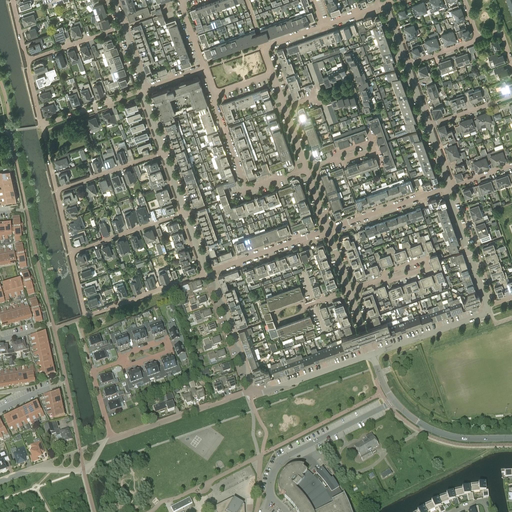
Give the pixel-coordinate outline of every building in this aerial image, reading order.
[(31,6),(30,1),(32,1),(31,0),(26,0),(23,1),(24,3),(19,5),(21,10),(31,6)] [(51,3),(57,1),(56,0),(44,0),(47,8),(53,7),(51,3)] [(222,0),(226,8),(230,7),(228,0),(222,0)] [(305,12),(305,13),(308,22),(314,20),(311,11),(309,12),(307,6),(309,6),(309,5),(307,0),(300,0),(305,12)] [(432,9),(437,7),(434,0),(428,0),(429,0),(429,1),(426,2),(429,9),(430,13),(433,12),(432,9)] [(132,1),(123,4),(124,9),(134,6),(132,1)] [(94,9),(95,13),(104,9),(102,4),(99,5),(98,2),(89,5),(93,9),(94,9)] [(426,10),(429,9),(426,2),(424,3),(423,2),(417,4),(421,13),(426,11),(426,10)] [(152,15),(162,11),(159,3),(158,3),(156,3),(153,4),(155,9),(150,11),(152,15)] [(412,7),(409,8),(412,15),(415,14),(415,15),(421,13),(417,4),(412,6),(412,7)] [(451,11),(453,17),(462,13),(460,8),(459,8),(458,5),(451,7),(452,10),(451,11)] [(134,6),(124,9),(126,14),(147,7),(147,6),(136,11),(134,6)] [(150,15),(147,7),(126,14),(129,21),(129,23),(135,20),(134,16),(143,13),(144,17),(150,15)] [(340,12),(339,7),(329,11),(330,16),(340,12)] [(199,17),(198,17),(195,8),(190,10),(192,19),(195,18),(197,24),(195,25),(198,34),(204,32),(199,17)] [(409,16),(412,15),(409,8),(404,10),(404,9),(398,11),(400,17),(401,17),(402,19),(409,17),(409,16)] [(95,13),(98,21),(105,19),(104,19),(103,16),(106,15),(104,9),(95,13)] [(35,21),(33,14),(35,14),(34,10),(26,13),(27,16),(22,18),(23,21),(22,22),(24,26),(27,25),(26,24),(35,21)] [(300,14),(303,24),(308,22),(305,13),(305,12),(300,14)] [(464,19),(462,13),(453,17),(455,22),(456,22),(457,25),(464,22),(463,19),(464,19)] [(159,19),(161,25),(165,23),(166,23),(163,14),(153,17),(154,21),(159,19)] [(295,17),(298,26),(303,24),(300,14),(300,15),(295,17)] [(290,18),(293,28),(298,26),(295,17),(294,15),(289,17),(290,18)] [(372,29),(372,30),(381,26),(383,26),(380,18),(378,18),(377,16),(374,17),(375,21),(377,27),(372,29)] [(132,33),(133,33),(143,30),(144,29),(143,25),(153,22),(151,18),(139,22),(139,24),(133,26),(133,28),(130,29),(132,33)] [(285,20),(288,30),(293,28),(290,18),(285,20)] [(105,20),(105,19),(98,21),(101,29),(104,28),(104,27),(110,25),(108,19),(105,20)] [(167,28),(177,24),(175,19),(166,23),(165,23),(167,28)] [(279,21),(283,31),(288,30),(285,20),(279,21)] [(82,35),(79,28),(82,27),(80,21),(74,23),(75,26),(71,27),(73,33),(72,34),(72,35),(73,36),(74,37),(74,38),(82,35)] [(274,23),(278,33),(283,31),(279,21),(274,23)] [(404,28),(406,34),(415,30),(413,24),(411,25),(410,22),(404,24),(405,27),(404,28)] [(41,27),(39,23),(27,27),(29,31),(26,33),(28,38),(35,36),(34,35),(37,34),(35,29),(41,27)] [(269,25),(273,35),(278,33),(274,23),(269,25)] [(354,24),(348,26),(351,35),(358,33),(354,24)] [(264,27),(268,37),(273,35),(269,25),(264,27)] [(261,32),(263,39),(268,37),(264,27),(264,26),(259,28),(261,32)] [(343,28),(346,37),(351,35),(348,26),(343,28)] [(63,27),(59,29),(56,30),(58,33),(54,34),(58,43),(62,42),(62,40),(65,39),(63,32),(66,31),(65,27),(63,27)] [(459,31),(456,32),(458,38),(464,36),(464,38),(470,35),(468,30),(467,30),(466,27),(458,30),(459,31)] [(338,30),(341,39),(346,37),(343,28),(338,30)] [(258,33),(256,34),(254,30),(249,31),(249,32),(250,32),(253,42),(258,40),(261,39),(263,39),(261,32),(258,33)] [(341,39),(338,30),(333,31),(336,40),(341,39)] [(417,36),(415,30),(406,34),(408,39),(409,38),(410,41),(417,39),(415,36),(417,36)] [(336,40),(333,31),(328,33),(331,42),(336,40)] [(438,45),(441,44),(437,32),(434,31),(434,33),(435,37),(430,39),(433,49),(439,46),(438,45)] [(455,39),(458,38),(456,32),(453,33),(452,31),(447,33),(450,43),(456,41),(455,39)] [(244,34),(248,44),(253,42),(250,32),(249,32),(244,34)] [(437,32),(441,44),(444,43),(445,44),(450,43),(447,33),(441,35),(442,37),(439,38),(437,32)] [(209,46),(208,44),(204,33),(198,35),(201,43),(201,44),(204,43),(206,49),(203,50),(207,59),(212,56),(209,46)] [(323,35),(326,44),(331,42),(328,33),(323,35)] [(248,44),(244,34),(239,36),(243,46),(248,44)] [(318,37),(321,46),(326,44),(323,35),(318,37)] [(243,46),(239,36),(234,37),(238,48),(243,46)] [(33,40),(34,44),(29,46),(31,53),(43,49),(41,45),(43,44),(41,37),(33,40)] [(238,48),(234,37),(229,39),(233,49),(238,48)] [(312,39),(316,48),(321,46),(318,37),(312,39)] [(102,49),(115,45),(114,42),(112,42),(111,38),(103,41),(104,43),(102,44),(104,48),(102,49)] [(233,49),(229,39),(224,41),(228,51),(233,49)] [(307,40),(311,49),(316,48),(312,39),(307,40)] [(425,42),(422,44),(424,50),(427,49),(428,50),(433,49),(430,39),(424,41),(425,42)] [(491,42),(494,50),(500,48),(497,39),(491,42)] [(302,42),(305,51),(311,49),(307,40),(302,42)] [(228,51),(224,41),(219,43),(223,53),(228,51)] [(213,42),(208,44),(209,46),(212,56),(217,55),(214,45),(213,42)] [(287,54),(296,51),(298,51),(298,50),(299,50),(300,53),(305,51),(302,42),(296,44),(285,48),(287,54)] [(223,53),(219,43),(214,45),(217,55),(223,53)] [(419,52),(424,50),(422,44),(419,44),(412,46),(413,49),(411,50),(413,55),(419,53),(419,52)] [(115,45),(102,49),(105,57),(118,53),(117,49),(116,49),(115,45)] [(82,57),(83,60),(93,57),(91,50),(88,51),(86,46),(80,48),(83,57),(82,57)] [(152,52),(152,51),(153,50),(152,47),(149,48),(140,51),(142,56),(151,52),(152,52)] [(285,55),(287,54),(285,48),(277,51),(279,57),(285,55),(286,59),(285,55)] [(346,59),(347,60),(356,57),(355,57),(353,52),(354,51),(353,49),(347,51),(348,53),(343,55),(345,59),(346,59)] [(74,50),(68,52),(71,62),(77,60),(78,62),(81,61),(79,54),(76,55),(74,50)] [(463,52),(460,53),(464,63),(465,66),(470,64),(469,61),(472,60),(470,54),(467,55),(467,53),(464,54),(463,52)] [(118,53),(105,57),(108,65),(121,61),(120,57),(119,58),(117,53),(118,53)] [(455,66),(464,63),(460,53),(458,54),(458,56),(455,57),(456,60),(453,61),(455,66)] [(66,66),(65,64),(68,63),(67,61),(66,57),(63,58),(62,54),(61,54),(60,54),(59,54),(59,55),(55,56),(59,66),(60,68),(66,66)] [(491,67),(495,66),(495,65),(501,63),(501,64),(506,62),(504,58),(503,58),(502,55),(496,57),(495,54),(488,57),(490,62),(489,63),(491,67)] [(285,55),(279,57),(282,66),(291,63),(291,62),(288,63),(286,59),(285,55)] [(384,63),(382,63),(382,64),(393,60),(392,55),(382,58),(384,63)] [(152,57),(143,60),(145,64),(143,65),(148,64),(148,63),(155,61),(154,57),(152,57)] [(358,62),(356,57),(347,60),(348,64),(350,64),(350,65),(360,62),(359,61),(358,62)] [(447,69),(448,72),(456,69),(455,66),(453,61),(450,62),(449,59),(446,60),(446,58),(443,59),(447,69)] [(447,69),(443,59),(441,60),(441,62),(438,63),(439,66),(436,67),(439,75),(442,74),(448,72),(447,69)] [(191,65),(190,60),(179,64),(181,68),(182,68),(191,65)] [(392,64),(394,63),(393,60),(382,64),(385,71),(394,68),(392,64)] [(42,73),(45,72),(48,71),(46,67),(45,68),(43,62),(42,63),(41,61),(36,63),(37,64),(33,65),(35,71),(41,70),(42,73)] [(109,69),(111,73),(124,69),(123,69),(121,64),(122,64),(121,61),(108,65),(110,64),(112,68),(109,69)] [(353,70),(361,67),(360,62),(350,65),(351,69),(353,69),(353,70)] [(284,71),(292,68),(291,63),(282,66),(284,71)] [(151,73),(150,68),(148,64),(143,65),(146,75),(151,73)] [(423,74),(425,79),(430,77),(429,72),(427,73),(427,70),(430,69),(429,64),(424,66),(418,68),(420,75),(423,74)] [(343,66),(343,65),(337,67),(340,77),(345,75),(344,74),(346,74),(343,66)] [(504,69),(503,66),(494,70),(496,76),(498,75),(500,80),(510,76),(508,71),(507,71),(506,69),(504,69)] [(168,73),(166,67),(161,69),(156,71),(158,76),(168,73)] [(339,77),(340,77),(337,67),(337,69),(332,71),(335,80),(340,79),(339,77)] [(354,76),(363,73),(361,67),(353,70),(354,71),(352,72),(354,76)] [(161,69),(151,72),(150,68),(151,73),(146,75),(148,80),(158,76),(156,71),(161,69)] [(285,76),(294,73),(292,68),(284,71),(285,76)] [(54,69),(48,71),(45,72),(46,75),(36,78),(39,86),(45,84),(46,84),(49,83),(50,81),(53,80),(53,79),(52,76),(56,75),(54,69)] [(124,69),(111,73),(114,82),(126,77),(124,72),(125,72),(124,69)] [(326,72),(328,76),(331,85),(332,85),(331,84),(335,82),(334,81),(335,80),(332,71),(332,69),(330,70),(330,71),(326,72)] [(386,74),(389,82),(390,81),(400,78),(398,74),(396,75),(395,71),(386,74)] [(287,81),(296,78),(294,73),(285,76),(287,81)] [(363,73),(354,76),(355,80),(356,79),(357,81),(358,80),(359,82),(359,83),(359,84),(365,81),(365,79),(364,78),(365,78),(363,73)] [(162,120),(164,120),(173,116),(166,96),(178,92),(189,88),(196,108),(198,107),(207,104),(197,76),(175,84),(152,92),(162,120)] [(328,87),(331,85),(328,76),(323,78),(324,83),(320,84),(321,87),(322,87),(325,86),(326,86),(327,86),(328,87)] [(127,80),(126,77),(114,82),(115,81),(117,85),(119,85),(120,87),(127,84),(126,80),(127,80)] [(433,84),(430,77),(425,79),(427,86),(426,86),(427,89),(426,90),(427,93),(436,89),(434,83),(433,84)] [(289,86),(298,83),(296,78),(287,81),(289,86)] [(400,78),(390,81),(392,86),(401,83),(400,78)] [(103,95),(103,94),(101,87),(104,86),(102,80),(96,82),(97,85),(93,87),(96,97),(100,95),(100,96),(103,95)] [(115,81),(114,82),(105,85),(107,90),(109,89),(109,88),(117,85),(115,81)] [(359,86),(357,86),(359,90),(368,87),(366,81),(365,81),(359,84),(358,84),(359,86)] [(501,82),(502,85),(500,86),(503,94),(508,92),(511,90),(511,82),(505,84),(504,81),(501,82)] [(90,100),(90,99),(91,99),(88,90),(91,89),(88,83),(83,85),(84,88),(83,88),(84,90),(81,91),(84,101),(87,100),(88,101),(90,100)] [(298,83),(289,86),(291,91),(297,89),(300,88),(298,83)] [(401,83),(392,86),(394,91),(403,87),(401,83)] [(51,97),(50,94),(54,92),(52,86),(45,89),(46,92),(40,94),(40,96),(39,96),(40,99),(41,99),(42,100),(51,97)] [(362,95),(370,92),(368,87),(359,90),(360,94),(361,94),(362,95)] [(403,87),(394,91),(396,96),(405,92),(403,87)] [(79,103),(77,98),(80,97),(77,88),(72,89),(74,94),(69,96),(72,105),(79,103)] [(260,91),(262,97),(263,99),(269,97),(266,88),(260,91)] [(302,91),(298,93),(297,89),(291,91),(294,100),(304,96),(303,93),(302,92),(302,91)] [(438,95),(436,89),(427,93),(427,95),(429,94),(430,97),(431,97),(434,105),(442,102),(441,102),(440,103),(437,95),(438,95)] [(465,95),(467,100),(470,99),(471,102),(474,101),(475,103),(477,102),(474,92),(473,89),(467,91),(467,92),(465,93),(465,95)] [(484,94),(483,89),(474,92),(477,102),(480,101),(479,99),(482,98),(482,95),(484,94)] [(262,97),(260,91),(251,94),(256,106),(256,105),(254,100),(262,97)] [(372,98),(370,92),(362,95),(362,96),(361,97),(363,101),(371,98),(372,98)] [(405,92),(396,96),(397,100),(406,97),(405,92)] [(256,106),(251,94),(246,95),(249,104),(251,107),(256,106)] [(249,104),(246,95),(241,97),(244,106),(249,104)] [(467,100),(465,95),(457,98),(460,108),(463,107),(462,105),(465,104),(464,101),(467,100)] [(336,98),(336,96),(335,97),(338,106),(339,106),(339,108),(345,106),(342,98),(340,98),(340,97),(336,98)] [(346,96),(342,98),(345,106),(345,107),(350,106),(348,97),(346,98),(346,96)] [(357,105),(354,97),(352,97),(352,96),(348,97),(350,106),(351,106),(351,107),(357,105)] [(236,99),(239,108),(244,106),(241,97),(236,99)] [(272,107),(269,97),(263,99),(266,109),(272,107)] [(332,103),(333,108),(338,106),(335,97),(331,98),(327,101),(327,102),(327,105),(332,103)] [(406,97),(397,100),(399,105),(408,102),(406,97)] [(373,103),(371,98),(363,101),(363,102),(362,103),(363,107),(371,104),(373,103)] [(458,109),(460,108),(457,98),(448,101),(450,106),(453,105),(454,108),(457,107),(458,109)] [(238,105),(236,99),(228,102),(230,108),(238,105)] [(55,111),(53,106),(56,105),(54,100),(48,102),(49,105),(43,107),(45,115),(49,114),(48,113),(55,111)] [(231,111),(232,115),(230,108),(228,102),(221,104),(223,111),(224,110),(225,113),(231,111)] [(408,102),(399,105),(401,110),(410,107),(408,102)] [(443,106),(442,102),(434,105),(435,108),(432,109),(435,117),(441,114),(442,115),(446,113),(444,108),(440,110),(440,107),(443,106)] [(128,105),(124,107),(127,117),(139,112),(139,113),(139,112),(135,114),(133,109),(137,107),(136,103),(132,104),(132,103),(128,104),(128,105)] [(207,104),(198,107),(200,113),(209,110),(207,104)] [(373,109),(371,104),(363,107),(363,108),(362,108),(364,113),(373,109)] [(310,117),(319,113),(322,112),(320,107),(318,108),(308,111),(308,114),(306,115),(303,107),(300,108),(299,109),(299,110),(298,110),(298,111),(298,112),(301,120),(310,117)] [(209,110),(200,113),(201,118),(211,115),(209,110)] [(228,122),(234,119),(232,115),(231,111),(225,113),(228,122)] [(111,122),(112,125),(116,124),(113,114),(110,116),(109,112),(106,114),(105,112),(101,114),(102,117),(103,117),(106,124),(111,122)] [(139,112),(127,117),(130,127),(143,122),(143,123),(143,122),(139,123),(137,119),(141,117),(139,113),(139,112)] [(266,116),(267,120),(276,117),(275,116),(276,115),(274,112),(269,114),(269,112),(264,114),(265,116),(266,116)] [(485,123),(487,127),(487,129),(490,128),(490,121),(493,120),(493,124),(495,124),(494,121),(491,112),(486,114),(485,113),(482,114),(485,123)] [(481,128),(487,127),(485,123),(482,114),(479,116),(474,118),(476,126),(479,125),(481,128)] [(203,123),(213,120),(211,115),(201,118),(203,123)] [(175,121),(173,116),(164,120),(166,125),(175,121)] [(406,124),(404,125),(415,121),(413,116),(404,119),(406,124)] [(94,127),(95,130),(102,128),(100,123),(98,124),(95,117),(92,118),(92,117),(87,119),(89,124),(90,123),(91,128),(94,127)] [(267,120),(269,126),(278,122),(277,119),(276,119),(276,117),(267,120)] [(310,117),(301,120),(303,125),(312,122),(310,117)] [(369,123),(371,128),(383,123),(380,124),(377,117),(372,119),(372,117),(366,119),(367,123),(369,123)] [(475,126),(476,126),(474,118),(469,120),(468,119),(465,120),(469,133),(470,133),(469,132),(473,130),(475,131),(477,130),(475,126)] [(178,120),(175,121),(166,125),(167,129),(179,125),(178,120)] [(205,128),(214,124),(213,120),(203,123),(205,128)] [(462,122),(457,124),(457,126),(455,127),(457,133),(460,132),(461,132),(462,135),(464,135),(465,133),(469,132),(469,133),(465,120),(462,122)] [(416,124),(415,121),(404,125),(407,132),(415,129),(414,125),(416,124)] [(143,122),(130,127),(134,136),(146,132),(146,133),(146,132),(142,133),(141,129),(145,127),(143,123),(143,122)] [(269,126),(271,131),(279,128),(279,126),(278,122),(269,126)] [(303,125),(304,130),(313,127),(312,122),(303,125)] [(232,125),(228,127),(229,131),(232,130),(233,132),(243,128),(241,123),(233,126),(232,125)] [(377,134),(386,131),(383,123),(371,128),(372,129),(373,129),(374,132),(376,131),(377,134)] [(215,126),(214,124),(205,128),(207,133),(218,128),(217,125),(215,126)] [(440,135),(443,134),(451,131),(451,130),(449,131),(447,127),(450,126),(450,124),(438,128),(440,135)] [(169,134),(181,129),(179,125),(167,129),(169,134)] [(367,135),(364,126),(356,129),(360,141),(362,140),(362,139),(365,138),(364,136),(367,135)] [(304,130),(306,135),(315,132),(313,127),(304,130)] [(234,138),(244,134),(243,128),(233,132),(234,134),(233,134),(234,138)] [(271,131),(273,136),(282,133),(280,129),(279,128),(271,131)] [(182,134),(183,134),(181,129),(169,134),(171,138),(182,134)] [(360,141),(356,129),(348,132),(351,140),(354,139),(355,141),(358,140),(358,141),(360,141)] [(214,132),(206,135),(208,141),(218,137),(217,135),(221,134),(219,130),(214,132)] [(386,141),(386,140),(388,139),(386,131),(377,134),(378,137),(376,137),(377,140),(376,141),(376,142),(377,143),(381,141),(382,143),(382,144),(386,143),(387,142),(386,141)] [(455,141),(451,131),(443,134),(445,139),(448,138),(449,143),(451,143),(457,141),(455,141)] [(146,132),(134,136),(137,146),(150,142),(146,143),(144,138),(148,137),(146,133),(146,132)] [(306,135),(308,140),(317,137),(315,132),(306,135)] [(351,140),(348,132),(340,134),(345,146),(347,145),(346,144),(349,143),(349,141),(351,140)] [(408,135),(402,137),(403,141),(409,139),(410,143),(412,142),(421,139),(420,136),(418,136),(416,132),(408,135)] [(273,136),(275,141),(283,138),(282,136),(283,136),(282,133),(273,136)] [(182,134),(171,138),(172,143),(181,139),(184,139),(182,134)] [(237,143),(246,139),(244,134),(234,138),(235,141),(236,141),(237,143)] [(342,145),(343,147),(345,146),(340,134),(333,137),(336,146),(339,145),(339,146),(342,145)] [(218,137),(208,141),(210,146),(221,142),(220,138),(218,139),(218,137)] [(308,140),(310,145),(319,142),(317,137),(308,140)] [(275,141),(276,146),(285,143),(284,139),(283,139),(283,138),(275,141)] [(183,144),(185,143),(184,139),(181,139),(172,143),(174,147),(183,144)] [(238,148),(248,145),(246,139),(237,143),(238,144),(236,145),(238,148)] [(421,139),(412,142),(414,147),(423,144),(421,139)] [(386,143),(382,144),(382,143),(381,141),(377,143),(377,144),(378,146),(378,147),(379,148),(380,148),(381,150),(382,150),(384,153),(392,150),(389,142),(387,143),(387,142),(386,143)] [(459,146),(457,141),(451,143),(452,146),(446,148),(448,154),(457,151),(456,148),(457,147),(459,146)] [(148,148),(151,147),(150,142),(137,146),(139,151),(142,150),(143,153),(149,152),(148,148)] [(222,145),(221,142),(210,146),(211,147),(209,147),(208,148),(208,150),(209,151),(211,151),(212,151),(222,148),(221,146),(222,145)] [(321,147),(319,142),(310,145),(312,150),(321,147)] [(276,146),(278,151),(286,148),(286,146),(285,143),(276,146)] [(332,149),(335,148),(333,143),(321,147),(312,150),(314,158),(315,158),(315,159),(316,159),(316,160),(317,160),(318,160),(321,159),(319,151),(321,150),(322,153),(332,149)] [(126,159),(122,149),(126,148),(125,144),(119,146),(120,148),(119,148),(118,151),(118,152),(117,152),(120,162),(122,161),(122,162),(124,161),(125,160),(126,159)] [(423,144),(414,147),(416,152),(425,149),(423,144)] [(240,151),(241,153),(250,150),(248,145),(238,148),(239,152),(240,151)] [(185,148),(175,152),(177,156),(188,152),(186,148),(185,148)] [(222,148),(212,151),(214,157),(225,153),(223,149),(222,149),(222,148)] [(277,157),(289,153),(287,149),(286,148),(278,151),(279,154),(276,155),(277,157)] [(504,149),(503,148),(495,151),(499,163),(505,160),(504,159),(507,158),(506,155),(504,149)] [(425,149),(416,152),(417,157),(426,154),(425,149)] [(114,164),(112,158),(115,157),(113,150),(103,154),(107,166),(114,164)] [(241,159),(252,155),(250,150),(241,153),(241,155),(240,155),(241,159)] [(395,157),(392,150),(384,153),(384,155),(383,156),(384,159),(383,159),(383,160),(383,162),(392,158),(395,157)] [(492,151),(492,152),(486,154),(488,159),(491,159),(493,165),(499,163),(495,151),(495,150),(492,151)] [(455,160),(456,161),(461,159),(463,158),(461,152),(459,153),(457,152),(457,151),(448,154),(450,159),(456,157),(457,160),(455,160)] [(188,152),(177,156),(179,161),(188,157),(190,157),(188,152)] [(225,153),(214,157),(216,162),(225,159),(225,156),(226,156),(225,153)] [(282,161),(290,158),(289,156),(290,156),(289,153),(277,157),(278,159),(281,158),(282,161)] [(69,165),(67,160),(70,160),(68,154),(61,156),(62,159),(55,161),(57,168),(66,165),(66,166),(69,165)] [(426,154),(417,157),(419,162),(428,158),(426,154)] [(486,160),(488,159),(486,154),(481,155),(477,156),(479,160),(482,169),(488,167),(486,160)] [(245,164),(254,161),(252,155),(241,159),(243,162),(244,162),(245,164)] [(91,163),(94,171),(95,170),(101,168),(99,163),(103,162),(100,156),(97,157),(98,160),(92,162),(91,163)] [(474,157),(474,158),(469,160),(471,164),(473,170),(476,169),(476,171),(482,169),(479,160),(477,156),(474,157)] [(370,157),(366,158),(370,170),(378,167),(375,158),(372,159),(372,158),(370,158),(370,157)] [(291,159),(290,159),(290,158),(282,161),(272,164),(269,165),(271,171),(284,166),(283,164),(286,163),(288,170),(292,169),(292,168),(293,168),(293,167),(293,166),(291,159)] [(360,164),(363,172),(370,170),(366,158),(363,159),(364,160),(362,161),(363,163),(360,164)] [(395,166),(392,158),(383,162),(385,166),(383,167),(385,171),(390,169),(390,167),(395,166)] [(428,158),(419,162),(421,166),(430,163),(428,158)] [(225,159),(216,162),(218,167),(229,164),(227,160),(226,160),(225,159)] [(465,169),(461,159),(456,161),(457,166),(455,167),(457,172),(454,173),(454,174),(463,171),(465,169)] [(244,166),(245,170),(251,168),(256,166),(254,161),(245,164),(245,166),(244,166)] [(147,167),(148,171),(155,169),(159,167),(157,162),(150,164),(150,163),(144,166),(145,168),(147,167)] [(261,164),(263,169),(257,171),(259,175),(268,172),(269,171),(266,162),(261,164)] [(351,164),(355,175),(363,172),(360,164),(357,165),(356,163),(355,164),(354,163),(351,164)] [(430,163),(421,166),(422,171),(432,168),(430,163)] [(229,164),(218,167),(220,173),(229,169),(228,167),(230,167),(229,164)] [(347,178),(355,175),(351,164),(348,165),(348,166),(347,167),(347,168),(344,169),(347,178)] [(191,167),(182,170),(184,174),(193,171),(194,170),(193,166),(191,167)] [(248,178),(248,179),(259,175),(257,171),(253,173),(251,168),(245,170),(248,178)] [(320,173),(323,181),(331,178),(344,174),(342,168),(339,169),(329,173),(330,175),(327,176),(325,168),(321,170),(320,171),(320,172),(320,173)] [(151,180),(162,177),(160,170),(156,172),(155,169),(148,171),(150,175),(148,176),(150,181),(151,180)] [(227,177),(227,176),(232,174),(231,170),(230,171),(229,169),(220,173),(222,178),(227,177)] [(0,179),(0,180),(0,179),(12,177),(10,170),(0,172),(0,179)] [(128,184),(134,182),(134,181),(137,180),(134,174),(131,175),(130,170),(124,172),(128,184)] [(464,174),(463,171),(454,174),(456,180),(468,176),(467,173),(464,174)] [(68,174),(68,175),(67,172),(58,175),(61,183),(69,180),(68,177),(69,177),(68,174)] [(235,183),(232,174),(227,176),(229,182),(223,183),(224,186),(227,185),(227,186),(235,183)] [(510,185),(511,184),(511,180),(510,174),(505,176),(505,175),(501,176),(504,185),(510,184),(510,185)] [(118,175),(111,177),(115,187),(119,186),(119,187),(122,186),(123,190),(126,189),(124,180),(120,182),(118,175)] [(499,187),(504,185),(501,176),(497,177),(497,178),(493,180),(496,190),(499,189),(499,187)] [(1,185),(13,182),(12,177),(0,179),(0,180),(1,183),(0,183),(0,185),(1,186),(1,185)] [(151,180),(150,181),(149,181),(151,186),(150,186),(151,189),(154,188),(155,189),(161,187),(160,184),(164,182),(162,177),(151,180)] [(323,181),(324,186),(333,183),(331,178),(323,181)] [(110,193),(113,192),(111,185),(108,186),(106,179),(99,181),(101,185),(99,186),(102,194),(107,192),(108,195),(111,194),(110,193)] [(281,190),(278,191),(280,196),(292,192),(301,189),(300,187),(301,187),(299,180),(297,179),(296,179),(292,180),(294,187),(292,188),(291,186),(281,190)] [(398,185),(399,185),(401,193),(407,191),(404,183),(403,179),(397,181),(398,185)] [(493,191),(496,190),(493,180),(488,182),(488,181),(484,182),(487,191),(493,190),(493,191)] [(399,185),(398,185),(397,181),(392,183),(396,195),(401,193),(399,185)] [(410,181),(404,183),(407,191),(409,190),(409,191),(414,190),(410,181)] [(431,185),(433,184),(432,181),(421,184),(423,189),(431,187),(431,185)] [(2,191),(14,188),(13,182),(1,185),(1,186),(2,189),(0,189),(0,192),(3,192),(2,191)] [(482,193),(487,191),(484,182),(480,183),(480,184),(476,186),(479,196),(482,195),(482,193)] [(94,197),(93,194),(97,193),(93,183),(87,186),(89,191),(86,192),(88,199),(94,197)] [(217,188),(214,189),(217,199),(220,198),(221,200),(221,201),(218,202),(222,213),(225,212),(227,216),(230,215),(231,219),(236,217),(233,208),(230,209),(229,204),(228,205),(227,203),(228,203),(226,198),(225,193),(223,193),(223,191),(224,191),(222,187),(224,186),(223,183),(221,184),(216,186),(217,188)] [(324,186),(326,191),(335,188),(333,183),(324,186)] [(396,195),(392,183),(387,185),(388,189),(391,197),(396,195)] [(382,191),(383,191),(385,198),(391,197),(388,189),(387,185),(381,187),(382,191)] [(467,189),(466,188),(461,190),(463,195),(464,194),(466,199),(472,197),(470,192),(473,191),(474,193),(477,192),(474,186),(467,189)] [(161,187),(155,189),(158,199),(168,195),(166,189),(163,190),(161,187)] [(383,191),(382,191),(381,187),(376,189),(376,190),(380,200),(385,198),(383,191)] [(4,197),(15,194),(14,188),(2,191),(3,192),(3,195),(0,195),(0,198),(4,197)] [(326,191),(328,196),(337,193),(335,188),(326,191)] [(291,198),(294,197),(303,194),(302,190),(301,190),(301,189),(292,192),(293,194),(291,195),(291,198)] [(372,194),(375,202),(380,200),(376,190),(371,192),(372,194)] [(78,200),(76,195),(73,196),(71,191),(63,194),(64,197),(63,197),(65,201),(68,200),(69,200),(70,203),(78,200)] [(273,194),(271,195),(274,204),(280,202),(277,194),(277,191),(272,193),(273,194)] [(328,196),(330,201),(339,198),(337,193),(328,196)] [(361,198),(364,206),(369,204),(367,196),(365,193),(360,195),(361,198)] [(5,203),(17,200),(15,194),(4,197),(5,201),(1,201),(1,204),(5,203)] [(202,198),(201,194),(192,197),(193,201),(192,202),(202,198)] [(265,195),(269,206),(274,204),(271,195),(269,195),(269,194),(265,195)] [(303,194),(294,197),(296,202),(304,199),(304,197),(303,194)] [(367,196),(369,204),(375,202),(372,194),(367,196)] [(168,195),(158,199),(161,208),(168,205),(167,202),(171,201),(168,195)] [(260,198),(263,208),(269,206),(265,195),(262,197),(262,198),(260,198)] [(147,216),(145,209),(147,208),(143,196),(137,198),(139,204),(141,204),(142,207),(136,209),(141,222),(142,221),(144,221),(145,221),(147,219),(148,219),(148,217),(148,216),(147,216)] [(197,207),(204,204),(202,198),(192,202),(193,206),(196,205),(197,207)] [(254,199),(258,210),(263,208),(260,198),(258,199),(258,198),(254,199)] [(330,201),(332,206),(340,203),(339,198),(330,201)] [(362,207),(364,206),(361,198),(355,200),(358,209),(363,208),(362,207)] [(442,210),(437,211),(437,212),(442,210),(446,209),(447,208),(444,200),(442,201),(442,199),(442,198),(439,199),(440,203),(442,210)] [(249,202),(253,212),(258,210),(254,199),(251,200),(251,201),(249,202)] [(304,199),(296,202),(293,203),(295,208),(298,207),(307,204),(305,200),(304,199)] [(69,217),(75,215),(74,213),(78,211),(76,207),(78,206),(76,202),(71,204),(72,207),(66,209),(69,217)] [(243,203),(247,214),(253,212),(249,202),(248,203),(247,202),(243,203)] [(469,210),(470,215),(480,211),(478,205),(479,205),(478,202),(468,205),(470,210),(469,210)] [(238,206),(242,215),(247,214),(243,203),(240,204),(240,205),(238,206)] [(342,208),(340,203),(332,206),(333,212),(342,208)] [(168,205),(161,208),(162,212),(160,212),(161,215),(167,212),(174,209),(172,204),(168,205)] [(307,204),(298,207),(300,212),(308,209),(307,207),(308,207),(307,204)] [(357,209),(355,204),(342,208),(333,212),(334,213),(332,213),(334,217),(341,215),(340,213),(343,212),(344,214),(357,209)] [(233,208),(236,217),(242,215),(238,206),(237,207),(236,205),(233,207),(233,208)] [(197,216),(198,216),(208,213),(205,207),(198,209),(198,211),(195,212),(197,216)] [(416,210),(414,211),(417,219),(423,216),(420,208),(415,209),(416,210)] [(308,209),(300,212),(301,217),(310,214),(309,210),(308,211),(308,209)] [(436,218),(448,214),(446,209),(442,210),(437,212),(438,216),(436,217),(436,218)] [(134,211),(131,212),(130,211),(124,213),(125,217),(125,218),(126,221),(127,221),(129,227),(131,226),(132,225),(135,224),(134,221),(137,220),(134,211)] [(417,219),(414,211),(408,213),(411,221),(417,219)] [(482,216),(480,211),(470,215),(472,218),(473,218),(474,223),(484,219),(483,216),(482,216)] [(403,215),(406,222),(411,221),(408,213),(403,215)] [(310,214),(301,217),(303,222),(312,219),(311,218),(312,217),(310,214)] [(440,222),(449,218),(448,214),(436,218),(438,222),(440,221),(440,222)] [(119,230),(119,229),(122,228),(119,222),(122,221),(120,215),(115,217),(116,220),(112,221),(113,222),(112,222),(113,225),(113,224),(116,230),(117,231),(119,230)] [(406,222),(403,215),(398,216),(401,224),(406,222)] [(401,224),(398,216),(393,218),(395,226),(401,224)] [(14,226),(11,227),(11,230),(20,229),(19,217),(13,218),(14,226)] [(72,231),(80,228),(80,229),(85,228),(85,227),(83,223),(82,223),(80,217),(73,219),(74,222),(69,224),(72,231)] [(210,217),(200,221),(202,225),(211,222),(212,221),(210,217)] [(387,220),(390,228),(395,226),(393,218),(387,220)] [(442,226),(451,223),(449,218),(440,222),(442,226)] [(488,218),(484,219),(474,223),(476,227),(475,227),(476,232),(486,228),(484,224),(489,222),(488,218)] [(109,219),(99,223),(100,227),(98,228),(99,232),(102,231),(103,235),(109,233),(108,230),(112,229),(109,219)] [(312,221),(312,219),(303,222),(291,226),(293,232),(305,227),(305,225),(307,224),(308,226),(315,224),(314,220),(312,221)] [(382,222),(385,230),(390,228),(387,220),(382,222)] [(168,232),(169,232),(178,229),(177,229),(177,227),(179,226),(178,221),(172,223),(169,224),(166,225),(166,226),(167,225),(168,229),(169,232),(168,232)] [(385,230),(382,222),(377,224),(379,232),(385,230)] [(287,224),(282,226),(285,234),(287,233),(288,237),(292,235),(290,230),(287,224)] [(379,232),(377,224),(371,226),(374,234),(379,232)] [(285,234),(282,226),(276,228),(280,237),(283,236),(283,235),(285,234)] [(368,236),(374,234),(371,226),(369,227),(369,226),(365,227),(368,236)] [(280,237),(276,228),(271,229),(274,238),(276,237),(276,238),(280,237)] [(444,231),(441,232),(443,237),(445,236),(446,235),(446,236),(454,233),(453,228),(444,231)] [(488,233),(486,228),(476,232),(478,235),(479,235),(481,242),(490,239),(489,236),(490,236),(489,233),(488,233)] [(20,229),(11,230),(11,233),(14,233),(15,242),(22,241),(20,229)] [(178,232),(179,232),(178,229),(169,232),(170,235),(171,235),(173,240),(183,237),(182,233),(181,233),(178,234),(178,232)] [(274,238),(271,229),(266,231),(269,241),(273,239),(272,238),(274,238)] [(361,231),(356,233),(358,239),(361,238),(361,239),(367,237),(364,229),(361,230),(361,231)] [(85,242),(88,241),(84,230),(77,232),(78,235),(73,237),(74,240),(73,241),(74,243),(75,242),(75,244),(84,241),(85,242)] [(151,242),(152,244),(159,242),(157,235),(154,236),(152,230),(144,233),(146,241),(147,241),(148,243),(151,242)] [(269,241),(266,231),(260,233),(263,242),(265,241),(266,242),(269,241)] [(424,250),(420,236),(418,231),(415,232),(417,237),(417,243),(414,244),(417,254),(421,252),(424,250)] [(263,242),(260,233),(255,235),(258,245),(262,243),(261,242),(263,242)] [(446,235),(445,236),(443,237),(445,241),(448,240),(456,238),(454,233),(446,236),(446,235)] [(258,245),(255,235),(250,237),(253,245),(254,245),(255,246),(258,245)] [(341,237),(343,244),(345,244),(350,242),(353,241),(350,241),(348,235),(346,236),(346,235),(341,237)] [(423,235),(420,236),(424,250),(428,249),(429,250),(431,249),(433,252),(435,251),(434,247),(433,248),(429,238),(426,240),(423,235)] [(137,246),(138,248),(143,246),(142,241),(138,242),(136,236),(134,236),(133,236),(131,236),(131,237),(130,238),(134,247),(137,246)] [(184,242),(184,240),(183,237),(173,240),(175,246),(174,246),(175,250),(184,247),(183,244),(182,244),(182,242),(184,242)] [(253,245),(250,237),(244,239),(248,248),(251,247),(251,246),(253,245)] [(450,245),(458,242),(456,238),(448,240),(445,241),(447,246),(450,245)] [(248,248),(244,239),(239,241),(242,249),(244,248),(244,250),(248,248)] [(126,250),(127,252),(130,251),(126,240),(123,241),(123,240),(117,242),(118,246),(116,247),(118,252),(120,251),(120,252),(126,250)] [(207,248),(208,248),(213,247),(213,246),(216,245),(220,244),(219,240),(217,240),(208,243),(209,247),(207,248)] [(240,250),(242,249),(239,241),(233,243),(236,250),(235,250),(237,255),(241,253),(240,250)] [(413,255),(417,254),(414,244),(410,245),(407,241),(404,242),(409,256),(413,254),(413,255)] [(405,257),(409,256),(404,242),(401,243),(402,248),(398,249),(402,259),(406,258),(405,257)] [(457,246),(459,245),(458,242),(450,245),(447,246),(450,254),(458,250),(457,246)] [(17,254),(14,254),(15,257),(24,256),(22,244),(15,245),(17,254)] [(318,253),(315,254),(323,252),(325,251),(323,244),(318,245),(318,246),(316,247),(318,253)] [(485,256),(485,257),(496,253),(500,252),(498,248),(494,250),(492,244),(482,248),(484,254),(490,251),(491,254),(485,256)] [(102,248),(105,257),(111,255),(113,259),(116,258),(113,248),(110,249),(108,245),(102,248)] [(213,247),(208,248),(211,258),(216,256),(215,252),(215,251),(214,250),(215,250),(216,249),(216,248),(216,247),(216,245),(213,246),(213,247)] [(398,260),(402,259),(398,249),(395,251),(392,246),(389,247),(394,261),(398,260)] [(184,250),(185,250),(184,247),(175,250),(176,253),(178,253),(180,259),(190,255),(188,251),(187,251),(185,252),(184,250)] [(390,262),(394,261),(389,247),(386,248),(387,254),(383,255),(387,265),(390,263),(390,262)] [(15,261),(15,257),(14,254),(14,252),(9,252),(9,248),(6,249),(7,253),(8,253),(10,265),(16,263),(15,261)] [(294,254),(292,255),(296,265),(301,263),(298,254),(299,254),(297,249),(293,251),(294,254)] [(2,254),(4,266),(10,265),(8,253),(7,253),(3,254),(3,250),(0,250),(1,254),(2,254)] [(230,250),(230,251),(226,252),(221,254),(223,259),(232,256),(230,251),(230,250)] [(307,257),(310,256),(308,250),(303,251),(300,252),(303,260),(308,258),(307,257)] [(226,252),(216,255),(215,251),(216,256),(211,258),(213,263),(223,259),(221,254),(226,252)] [(432,262),(438,259),(438,258),(435,251),(433,252),(434,255),(430,257),(432,262)] [(383,266),(387,265),(383,255),(380,256),(377,252),(374,253),(379,266),(383,265),(383,266)] [(455,261),(464,258),(462,253),(449,257),(451,262),(455,261)] [(497,258),(496,253),(485,257),(487,262),(493,260),(494,263),(488,265),(499,262),(499,261),(501,261),(500,257),(497,258)] [(77,256),(80,265),(88,262),(85,254),(77,256)] [(286,255),(290,266),(296,265),(292,255),(290,255),(290,254),(286,255)] [(190,259),(191,258),(190,255),(180,259),(182,264),(181,265),(182,268),(181,268),(184,267),(190,265),(189,261),(188,262),(188,260),(190,259)] [(281,259),(285,268),(290,266),(286,255),(283,257),(283,258),(281,259)] [(24,256),(15,257),(15,261),(18,260),(20,269),(26,267),(24,256)] [(276,259),(280,270),(285,268),(281,259),(279,259),(279,258),(276,259)] [(464,258),(455,261),(457,266),(466,263),(464,258)] [(271,262),(274,272),(280,270),(276,259),(271,261),(272,262),(271,262)] [(439,260),(438,259),(432,262),(433,266),(437,265),(439,269),(441,268),(440,264),(439,261),(439,260)] [(265,263),(269,274),(274,272),(271,262),(270,263),(269,261),(265,263)] [(491,273),(491,274),(502,270),(504,269),(503,266),(500,267),(499,262),(488,265),(490,271),(496,268),(497,271),(491,273)] [(260,266),(263,276),(269,274),(265,263),(262,264),(263,265),(260,266)] [(466,263),(457,266),(459,271),(468,268),(466,263)] [(91,271),(94,270),(92,265),(86,267),(87,270),(81,272),(82,276),(82,277),(83,279),(83,280),(86,279),(86,277),(93,275),(91,271)] [(191,267),(190,265),(184,267),(184,269),(182,270),(184,274),(183,274),(183,275),(186,273),(186,274),(189,273),(189,272),(195,270),(193,266),(191,267)] [(254,267),(258,278),(263,276),(260,266),(259,267),(258,265),(254,267)] [(368,268),(370,273),(371,275),(376,273),(376,274),(379,273),(376,265),(368,268)] [(170,280),(168,275),(171,274),(169,267),(163,269),(164,272),(159,274),(162,283),(163,282),(163,283),(166,282),(166,281),(170,280)] [(247,282),(253,280),(249,270),(248,271),(246,267),(242,269),(244,274),(244,273),(247,282)] [(249,270),(253,280),(258,278),(254,267),(251,268),(251,269),(249,270)] [(437,273),(437,274),(433,275),(438,289),(441,288),(441,282),(444,281),(441,271),(442,271),(441,268),(439,269),(440,272),(437,273)] [(468,268),(459,271),(461,276),(469,273),(468,268)] [(237,270),(228,273),(230,279),(239,276),(237,270)] [(365,274),(363,270),(356,272),(359,280),(360,281),(361,281),(367,279),(366,277),(371,275),(370,273),(365,274)] [(499,280),(502,279),(505,278),(507,278),(505,272),(503,273),(502,270),(491,274),(493,279),(499,277),(500,280),(499,280)] [(21,282),(22,285),(31,282),(27,271),(21,273),(24,281),(21,282)] [(155,285),(154,280),(157,279),(154,271),(149,273),(148,274),(148,275),(149,278),(145,279),(147,286),(151,285),(152,286),(155,285)] [(220,282),(225,281),(230,279),(228,273),(218,277),(220,282)] [(462,281),(471,278),(469,273),(461,276),(462,281)] [(436,293),(439,292),(438,289),(433,275),(430,276),(429,275),(425,277),(429,286),(432,285),(435,290),(436,293)] [(137,292),(137,291),(140,290),(137,283),(140,282),(138,277),(132,279),(134,282),(131,283),(131,285),(130,286),(131,287),(132,288),(134,293),(134,292),(135,293),(137,292)] [(426,288),(429,286),(425,277),(422,278),(422,279),(418,280),(423,294),(426,293),(426,288)] [(464,287),(473,284),(471,278),(462,281),(464,287)] [(507,278),(505,278),(502,279),(505,286),(507,285),(510,291),(511,290),(511,281),(509,282),(507,278)] [(21,282),(20,279),(14,281),(17,293),(16,293),(18,297),(20,296),(19,292),(23,291),(23,288),(22,285),(21,282)] [(505,286),(502,279),(499,280),(501,285),(494,288),(496,292),(497,291),(498,295),(504,293),(502,287),(505,286)] [(84,292),(85,293),(86,294),(96,291),(94,286),(97,285),(96,280),(87,283),(88,286),(84,288),(85,291),(84,292)] [(336,289),(333,280),(326,283),(327,288),(322,289),(320,284),(323,292),(328,290),(329,293),(335,291),(336,290),(336,289)] [(420,295),(423,294),(418,280),(414,282),(414,281),(410,282),(414,292),(417,291),(420,295)] [(17,293),(14,281),(8,283),(12,294),(11,295),(12,299),(15,298),(13,294),(16,293),(17,293)] [(228,290),(225,281),(220,282),(223,292),(225,291),(228,290),(234,288),(228,290)] [(31,282),(22,285),(23,288),(25,287),(28,296),(34,294),(31,282)] [(410,293),(414,292),(410,282),(406,283),(407,284),(403,286),(408,299),(411,298),(410,293)] [(8,283),(2,285),(3,287),(4,290),(5,293),(6,296),(5,296),(6,300),(9,300),(8,296),(11,295),(12,294),(8,283)] [(123,298),(124,296),(127,295),(123,285),(120,286),(119,283),(113,285),(115,291),(118,290),(120,297),(122,298),(123,298)] [(190,291),(185,293),(188,299),(194,297),(193,293),(201,290),(199,284),(196,285),(195,284),(188,287),(190,291)] [(318,294),(323,292),(320,284),(312,287),(315,296),(318,295),(318,294)] [(474,287),(473,284),(464,287),(466,292),(474,289),(474,287)] [(381,287),(376,289),(377,292),(378,297),(387,294),(384,286),(381,287)] [(405,301),(408,299),(403,286),(399,287),(399,286),(395,288),(398,297),(402,296),(405,301)] [(299,287),(294,289),(297,299),(303,297),(299,287)] [(225,291),(226,296),(236,292),(237,292),(236,288),(234,288),(228,290),(225,291)] [(395,299),(398,297),(395,288),(391,289),(391,290),(387,291),(392,305),(395,304),(395,299)] [(297,299),(294,289),(288,291),(292,301),(297,299)] [(363,293),(366,301),(373,299),(372,294),(377,292),(376,289),(371,291),(370,289),(364,291),(363,292),(363,293)] [(283,293),(286,302),(292,301),(288,291),(283,293)] [(465,301),(463,302),(466,309),(471,308),(471,309),(482,305),(478,295),(477,295),(475,291),(467,293),(468,295),(465,301)] [(99,292),(94,294),(95,297),(88,300),(89,304),(88,304),(88,305),(89,308),(90,308),(93,307),(94,306),(99,304),(98,301),(100,300),(99,299),(102,298),(99,292)] [(278,295),(281,304),(286,302),(283,293),(278,295)] [(272,297),(276,306),(281,304),(278,295),(272,297)] [(270,308),(276,306),(272,297),(267,299),(270,308)] [(32,309),(29,309),(30,313),(39,310),(36,298),(29,300),(32,309)] [(198,310),(197,308),(203,306),(202,305),(206,304),(204,298),(195,301),(194,299),(188,301),(191,307),(190,307),(192,312),(198,310)] [(459,300),(458,298),(457,299),(453,300),(457,313),(461,312),(460,311),(462,311),(462,309),(461,307),(460,305),(459,303),(459,300)] [(274,325),(272,320),(272,318),(269,311),(268,311),(264,299),(260,301),(261,304),(260,304),(263,313),(261,314),(263,320),(265,319),(265,321),(266,322),(264,322),(266,328),(268,327),(272,336),(273,339),(278,338),(273,326),(274,325)] [(334,307),(336,312),(343,309),(341,301),(340,301),(340,300),(339,300),(338,300),(332,302),(333,304),(328,306),(329,309),(334,307)] [(448,302),(452,315),(457,313),(453,300),(448,302)] [(443,304),(447,317),(452,315),(448,302),(443,304)] [(31,318),(31,316),(30,313),(29,309),(28,307),(24,308),(23,304),(20,305),(21,309),(22,308),(25,320),(31,318)] [(438,306),(442,318),(447,317),(443,304),(438,306)] [(16,310),(20,321),(25,320),(22,308),(21,309),(18,309),(17,306),(15,306),(16,310)] [(323,317),(331,314),(329,309),(328,306),(323,308),(323,307),(320,308),(323,317)] [(433,307),(437,320),(442,318),(438,306),(433,307)] [(11,312),(14,323),(20,321),(16,310),(13,311),(11,307),(9,308),(10,312),(11,312)] [(429,313),(432,322),(437,320),(433,307),(427,309),(429,313)] [(5,313),(8,325),(14,323),(11,312),(10,312),(7,313),(6,309),(3,310),(4,313),(5,313)] [(5,313),(4,313),(1,314),(0,310),(0,318),(2,326),(8,325),(5,313)] [(39,310),(30,313),(31,316),(34,315),(36,323),(42,321),(39,310)] [(200,315),(199,312),(193,314),(195,321),(201,319),(202,321),(207,319),(207,318),(211,317),(209,312),(200,315)] [(429,313),(424,315),(427,324),(432,322),(429,313)] [(337,322),(339,321),(347,319),(346,317),(347,316),(346,314),(338,317),(336,317),(337,322)] [(408,319),(411,328),(416,326),(413,317),(412,314),(407,315),(408,319)] [(235,323),(245,320),(244,315),(235,318),(236,322),(235,323)] [(309,315),(304,317),(308,328),(313,326),(309,315)] [(377,315),(371,317),(374,324),(380,322),(382,321),(382,319),(379,320),(377,315)] [(413,317),(416,326),(421,324),(419,317),(418,315),(413,317)] [(424,315),(419,317),(421,324),(421,325),(423,325),(427,324),(424,315)] [(299,319),(302,330),(308,328),(304,317),(299,319)] [(161,327),(165,326),(162,318),(159,319),(159,321),(154,323),(158,335),(159,335),(162,334),(162,333),(164,333),(161,327)] [(401,332),(406,330),(403,321),(402,318),(397,319),(398,323),(401,332)] [(293,321),(297,332),(302,330),(299,319),(293,321)] [(411,328),(408,319),(403,321),(406,330),(411,328)] [(247,325),(245,320),(235,323),(236,328),(239,327),(239,328),(247,325)] [(297,332),(293,321),(288,323),(292,333),(297,332)] [(392,321),(386,323),(388,326),(390,335),(392,334),(396,333),(393,324),(392,321)] [(372,325),(371,325),(372,328),(374,331),(372,331),(374,336),(375,336),(376,338),(377,337),(378,339),(390,335),(388,326),(386,323),(386,322),(381,324),(380,322),(374,324),(372,325)] [(158,335),(154,323),(148,325),(147,323),(144,324),(145,325),(147,332),(150,331),(152,337),(154,337),(157,336),(157,335),(158,335)] [(292,333),(288,323),(282,325),(286,335),(292,333)] [(401,332),(398,323),(393,324),(396,333),(401,332)] [(180,341),(183,340),(182,337),(179,338),(176,329),(174,324),(168,326),(170,331),(169,332),(172,341),(179,339),(180,341)] [(142,327),(137,329),(141,341),(142,341),(145,340),(147,339),(144,333),(147,332),(145,325),(142,326),(142,327)] [(205,328),(204,325),(198,328),(200,334),(206,332),(207,335),(212,333),(212,332),(216,330),(214,325),(205,328)] [(280,337),(286,335),(282,325),(277,327),(280,337)] [(345,332),(342,333),(343,335),(346,334),(352,332),(349,325),(343,327),(345,332)] [(238,332),(240,337),(253,333),(251,327),(243,330),(238,332)] [(357,337),(359,342),(361,341),(367,339),(372,337),(374,336),(372,331),(374,331),(372,328),(369,329),(365,330),(365,329),(363,330),(362,330),(362,331),(359,333),(355,334),(356,337),(357,337)] [(141,341),(137,329),(131,331),(130,329),(127,330),(128,332),(130,338),(133,337),(135,343),(137,343),(140,342),(140,341),(141,341)] [(346,337),(341,339),(342,343),(345,351),(358,347),(357,345),(359,344),(358,342),(359,342),(357,337),(356,337),(355,334),(354,331),(352,332),(346,334),(346,337)] [(126,335),(120,337),(124,347),(125,347),(128,346),(129,345),(127,339),(130,338),(128,332),(125,333),(126,335)] [(35,338),(35,341),(36,342),(47,339),(46,333),(34,335),(30,336),(31,338),(35,338)] [(253,333),(240,337),(242,342),(251,339),(249,334),(253,333)] [(124,347),(120,337),(114,339),(113,335),(110,336),(113,344),(116,343),(118,349),(119,349),(120,349),(123,348),(124,347)] [(89,340),(90,343),(89,344),(90,347),(91,346),(91,347),(100,344),(101,347),(107,345),(106,342),(102,343),(100,337),(89,340)] [(212,350),(211,348),(217,346),(216,345),(221,344),(219,338),(210,342),(209,339),(203,341),(205,347),(203,348),(205,352),(212,350)] [(37,347),(49,345),(47,339),(36,342),(35,341),(31,342),(32,344),(36,343),(37,347)] [(251,339),(242,342),(244,347),(253,344),(251,339)] [(183,340),(180,341),(181,344),(174,347),(178,356),(179,356),(181,361),(187,359),(185,354),(182,345),(185,344),(183,340)] [(22,343),(21,342),(18,343),(20,352),(23,352),(25,354),(30,353),(28,347),(25,348),(24,342),(22,343)] [(340,353),(337,344),(336,342),(331,343),(332,346),(335,355),(340,353)] [(13,345),(14,351),(11,351),(12,357),(17,356),(16,354),(20,352),(18,343),(15,344),(15,345),(13,345)] [(277,349),(275,343),(269,345),(271,351),(277,349)] [(335,355),(332,346),(331,343),(326,345),(325,343),(323,343),(324,346),(326,345),(327,348),(330,357),(335,355)] [(342,343),(337,344),(340,353),(344,352),(343,352),(345,351),(342,343)] [(253,344),(244,347),(246,352),(254,349),(253,344)] [(5,346),(5,345),(1,346),(2,355),(4,355),(6,358),(12,357),(11,351),(8,352),(7,346),(5,346)] [(38,353),(50,351),(49,345),(37,347),(33,347),(33,350),(37,349),(38,352),(38,353)] [(108,358),(106,352),(109,351),(107,347),(100,350),(101,354),(94,356),(94,357),(93,357),(94,360),(95,360),(96,363),(108,358)] [(315,362),(320,360),(317,352),(316,348),(311,350),(312,353),(312,355),(315,362)] [(330,357),(327,348),(322,350),(325,358),(330,357)] [(256,355),(254,349),(246,352),(247,358),(256,355)] [(325,358),(322,350),(317,352),(320,360),(325,358)] [(39,359),(51,357),(50,351),(38,353),(38,352),(34,353),(35,356),(39,355),(39,359)] [(214,355),(213,352),(207,354),(210,361),(215,359),(216,362),(222,360),(221,359),(225,357),(223,352),(214,355)] [(296,356),(300,369),(305,367),(302,358),(301,354),(296,356)] [(256,355),(247,358),(249,363),(258,360),(256,355)] [(312,355),(307,356),(310,365),(315,363),(315,362),(312,355)] [(300,369),(296,356),(291,358),(295,371),(300,369)] [(310,365),(307,356),(302,358),(305,367),(310,365)] [(41,365),(52,362),(51,357),(39,359),(40,363),(36,364),(37,367),(41,366),(41,365)] [(295,371),(291,358),(285,360),(290,372),(295,371)] [(167,361),(171,372),(176,371),(180,370),(178,364),(175,365),(173,359),(171,359),(168,360),(167,361)] [(260,365),(258,360),(249,363),(251,368),(260,365)] [(290,372),(285,360),(280,361),(285,374),(290,372)] [(171,372),(167,361),(166,361),(162,362),(163,362),(161,363),(164,369),(161,370),(163,377),(163,378),(166,377),(165,374),(171,372)] [(285,374),(280,361),(275,363),(280,376),(285,374)] [(42,371),(54,368),(52,362),(41,365),(41,366),(42,369),(38,370),(38,373),(42,372),(42,371)] [(275,363),(270,365),(271,367),(271,369),(272,371),(273,373),(274,375),(274,377),(276,377),(280,376),(275,363)] [(151,366),(150,367),(154,378),(160,376),(160,378),(163,377),(161,370),(158,371),(156,365),(154,365),(151,366)] [(219,369),(219,368),(218,366),(212,368),(214,374),(220,372),(221,377),(227,375),(226,372),(230,371),(228,365),(221,368),(219,369)] [(31,370),(27,371),(29,383),(35,382),(33,370),(33,366),(30,366),(31,370)] [(266,382),(266,380),(271,379),(268,371),(266,372),(260,369),(259,366),(259,367),(252,370),(252,369),(253,374),(252,375),(254,381),(256,380),(257,384),(260,382),(260,384),(266,382)] [(147,375),(144,376),(147,384),(149,383),(149,380),(154,378),(150,367),(149,367),(145,368),(146,368),(144,369),(147,375)] [(44,377),(55,374),(54,368),(42,371),(42,372),(43,375),(39,376),(40,378),(44,378),(44,377)] [(147,384),(144,376),(141,377),(139,371),(137,371),(134,372),(133,373),(137,384),(143,382),(144,385),(147,384)] [(137,384),(133,373),(132,373),(128,374),(129,374),(127,375),(130,381),(126,382),(129,390),(133,389),(132,386),(137,384)] [(102,382),(103,385),(111,382),(112,385),(118,383),(117,380),(115,381),(112,374),(100,378),(100,379),(101,383),(102,382)] [(225,377),(222,378),(224,385),(227,384),(229,390),(235,388),(234,385),(235,384),(233,380),(227,382),(225,377)] [(224,385),(222,378),(215,381),(216,386),(214,387),(215,391),(216,391),(218,394),(223,392),(221,386),(224,385)] [(104,391),(105,394),(104,395),(105,398),(106,397),(106,398),(116,395),(114,388),(104,391)] [(194,388),(191,389),(193,396),(196,395),(198,401),(204,399),(203,395),(204,395),(202,391),(196,393),(194,388)] [(190,397),(193,396),(191,389),(188,390),(189,395),(183,398),(184,402),(186,402),(187,405),(193,403),(190,397)] [(48,397),(49,400),(49,401),(61,398),(60,392),(48,395),(48,394),(44,395),(44,397),(48,397)] [(166,399),(167,402),(163,403),(162,402),(153,405),(154,410),(155,413),(160,411),(160,413),(164,411),(164,410),(167,409),(168,412),(174,410),(171,401),(174,400),(172,394),(165,396),(166,399)] [(50,407),(62,404),(61,398),(49,401),(49,400),(45,401),(46,403),(49,402),(50,406),(50,407)] [(114,403),(108,406),(107,407),(109,410),(109,409),(110,412),(116,410),(116,411),(120,410),(120,409),(121,408),(120,404),(123,403),(121,398),(113,400),(114,403)] [(42,413),(37,402),(31,405),(36,416),(37,415),(40,414),(42,417),(44,416),(42,412),(42,413)] [(52,412),(63,410),(62,404),(50,407),(50,406),(46,406),(47,409),(51,408),(51,411),(52,412)] [(36,416),(31,405),(26,407),(31,418),(32,418),(34,416),(37,422),(40,421),(39,419),(37,415),(36,416)] [(31,418),(26,407),(20,410),(25,421),(26,420),(29,419),(31,423),(33,421),(32,418),(31,418)] [(25,421),(20,410),(15,412),(20,423),(21,423),(24,422),(25,425),(28,424),(26,420),(25,421)] [(53,418),(65,416),(63,410),(52,412),(51,411),(47,412),(48,415),(52,414),(53,418)] [(20,423),(15,412),(9,415),(14,426),(15,425),(18,424),(20,428),(22,427),(21,423),(20,423)] [(14,430),(17,429),(15,425),(14,426),(9,415),(4,418),(9,429),(13,427),(14,430)] [(44,426),(47,434),(57,431),(54,423),(44,426)] [(59,432),(61,439),(57,440),(59,444),(62,443),(72,440),(70,434),(70,435),(68,429),(59,432)] [(365,437),(367,439),(354,446),(362,461),(373,455),(371,452),(373,450),(373,449),(378,446),(371,434),(365,437)] [(40,454),(43,453),(39,440),(35,442),(36,444),(32,445),(35,451),(31,452),(32,456),(30,457),(32,462),(38,460),(37,458),(41,457),(40,454)] [(16,452),(17,455),(14,456),(15,457),(13,457),(15,462),(16,461),(18,466),(20,465),(20,466),(23,465),(23,464),(25,463),(23,458),(26,457),(26,458),(28,457),(24,447),(15,450),(16,452)] [(6,470),(3,461),(8,459),(5,451),(0,453),(0,460),(1,462),(0,462),(0,472),(2,472),(3,472),(5,471),(6,470)] [(279,481),(278,483),(278,484),(278,486),(278,487),(278,489),(279,490),(279,491),(280,493),(280,494),(282,493),(285,496),(288,499),(289,501),(291,503),(292,504),(294,506),(295,508),(297,510),(298,511),(351,511),(351,510),(350,508),(348,504),(347,502),(346,498),(344,494),(343,495),(344,495),(332,502),(331,501),(342,495),(336,484),(332,479),(331,481),(322,469),(314,477),(311,475),(309,473),(309,474),(307,473),(307,472),(304,469),(304,467),(303,467),(301,466),(300,466),(298,466),(297,466),(295,466),(294,467),(292,467),(291,468),(290,468),(288,469),(287,469),(286,470),(285,471),(284,472),(283,473),(282,474),(282,475),(281,476),(280,477),(280,479),(279,479),(279,481)] [(392,474),(389,469),(380,474),(383,479),(392,474)] [(482,491),(483,498),(488,497),(488,491),(486,491),(485,483),(478,483),(478,485),(471,486),(471,492),(482,491)] [(456,497),(467,495),(468,502),(474,500),(472,494),(470,494),(468,486),(462,488),(462,489),(455,491),(456,497)] [(452,500),(454,507),(459,505),(457,499),(455,499),(452,492),(446,494),(447,495),(439,498),(441,504),(452,500)] [(171,508),(172,511),(174,511),(192,503),(189,498),(172,507),(171,508)] [(244,511),(244,505),(243,505),(243,504),(234,498),(233,499),(232,498),(213,508),(215,511),(244,511)] [(427,511),(437,508),(439,511),(443,511),(445,511),(442,505),(441,506),(437,499),(431,502),(432,503),(425,506),(427,511)]
